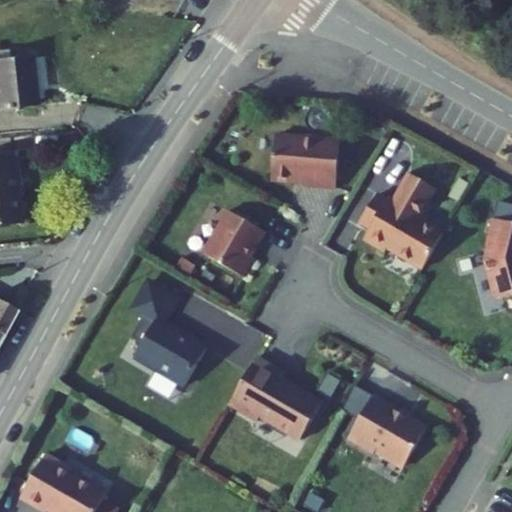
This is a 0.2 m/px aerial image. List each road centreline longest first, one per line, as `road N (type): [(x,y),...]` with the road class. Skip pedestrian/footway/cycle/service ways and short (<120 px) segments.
road 1 (secondary): [(252,0),(121,193),(0,406)]
road 2 (residential): [(295,290),(509,411)]
road 3 (residential): [(317,0),(511,112)]
